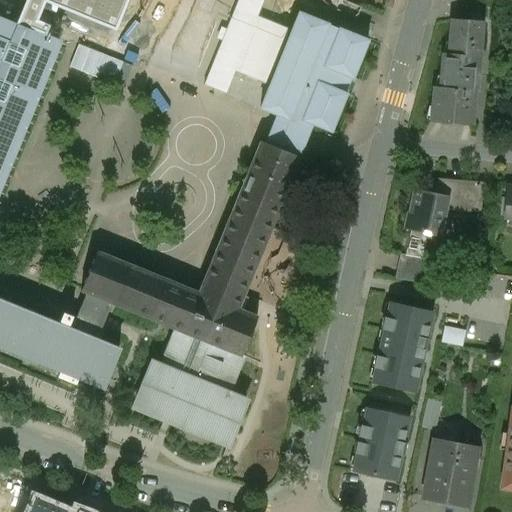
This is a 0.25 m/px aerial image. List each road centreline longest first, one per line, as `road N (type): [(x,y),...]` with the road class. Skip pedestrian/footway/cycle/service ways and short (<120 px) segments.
road 1 (residential): [(382,144),(301,511)]
road 2 (residential): [(0,432),(246,511)]
road 3 (residential): [(420,0),(382,144)]
road 4 (residential): [(382,144),(511,157)]
